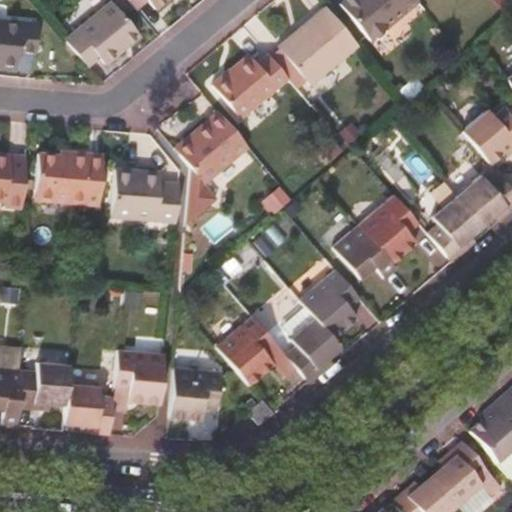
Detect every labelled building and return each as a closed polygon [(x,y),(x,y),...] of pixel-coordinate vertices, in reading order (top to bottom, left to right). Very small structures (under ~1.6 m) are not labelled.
[(108,0),(106,0),(63,37),(84,63),(95,55),(100,61),(135,32),(108,0)] [(371,38),(416,0),(342,0),(340,2),(371,38)] [(311,81),(358,42),(326,5),(279,44),(311,81)] [(38,22),(0,18),(0,64),(17,66),(19,50),(35,51),(38,22)] [(289,76),(269,52),(257,61),(249,52),(213,82),(241,116),(289,76)] [(499,151),(511,140),(511,118),(503,108),(491,118),(486,112),(462,133),(489,164),(501,154),(499,151)] [(248,144),(218,109),(173,147),(189,165),(183,221),(216,194),(205,181),(248,144)] [(504,158),(511,151),(511,140),(499,151),(501,154),(504,158)] [(100,156),(68,153),(68,158),(54,157),(34,156),(31,200),(95,206),(100,156)] [(0,212),(16,213),(20,163),(0,161),(0,206),(0,207),(0,212)] [(109,216),(173,221),(176,189),(176,185),(157,183),(157,173),(112,169),(109,216)] [(491,216),(511,198),(511,190),(496,173),(484,183),(479,177),(455,198),(480,226),(491,216)] [(400,226),(410,216),(387,189),(351,220),(357,227),(383,256),(408,235),(400,226)] [(445,257),(467,237),(480,226),(455,198),(430,220),(435,225),(425,234),(445,257)] [(511,198),(491,216),(496,222),(504,215),(511,208),(511,198)] [(382,281),(395,270),(383,256),(357,227),(329,251),(356,282),(372,269),(382,281)] [(467,237),(445,257),(450,262),(466,249),(472,243),(467,237)] [(352,315),(363,305),(339,277),(304,307),(313,318),(336,345),(360,324),(352,315)] [(304,307),(303,306),(280,326),(291,338),(313,318),(304,307)] [(261,353),(273,342),(249,314),(213,345),(245,384),(270,362),(261,353)] [(294,346),(283,355),(303,378),(326,358),(338,347),(336,345),(313,318),(291,338),(288,340),(294,346)] [(126,402),(158,405),(162,354),(115,350),(112,388),(127,390),(126,402)] [(326,358),(303,378),(308,384),(323,372),(331,364),(326,358)] [(17,401),(47,404),(63,405),(65,384),(67,366),(34,363),(34,372),(20,370),(17,401)] [(0,425),(15,427),(17,408),(17,401),(20,370),(0,368),(0,425)] [(217,372),(171,368),(167,417),(200,420),(201,407),(215,409),(217,372)] [(112,388),(65,384),(63,405),(62,423),(78,425),(108,428),(112,388)] [(511,396),(511,385),(498,397),(504,403),(511,396)] [(483,420),(504,403),(498,397),(484,409),(478,414),(481,418),(483,420)] [(46,411),(47,404),(17,401),(17,408),(46,411)] [(259,426),(271,415),(260,401),(247,412),(259,426)] [(483,420),(481,418),(467,430),(473,438),(495,463),(511,447),(511,413),(504,403),(483,420)] [(108,428),(78,425),(77,432),(92,433),(108,435),(108,428)] [(440,466),(463,446),(459,441),(445,453),(436,461),(440,466)] [(463,446),(440,466),(427,477),(453,507),(477,486),(471,479),(484,469),(463,446)] [(416,487),(393,506),(398,511),(447,511),(453,507),(427,477),(416,487)] [(393,506),(416,487),(413,482),(397,495),(388,501),(393,506)]
